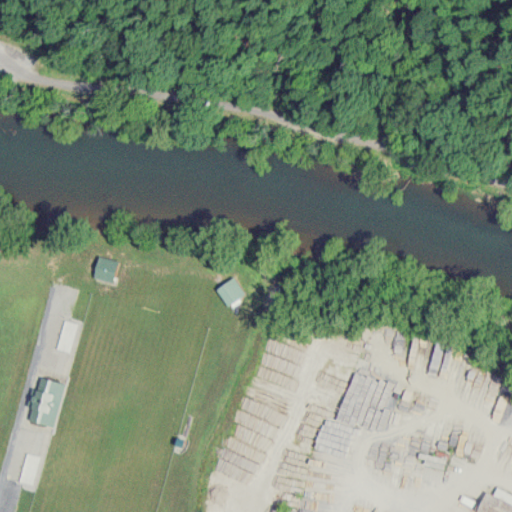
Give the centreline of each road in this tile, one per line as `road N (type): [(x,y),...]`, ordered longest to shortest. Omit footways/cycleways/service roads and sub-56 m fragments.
road 1 (residential): [(246,106),(511,165)]
road 2 (residential): [(0,47),(44,77),(246,106)]
road 3 (residential): [(317,357),(247,511)]
